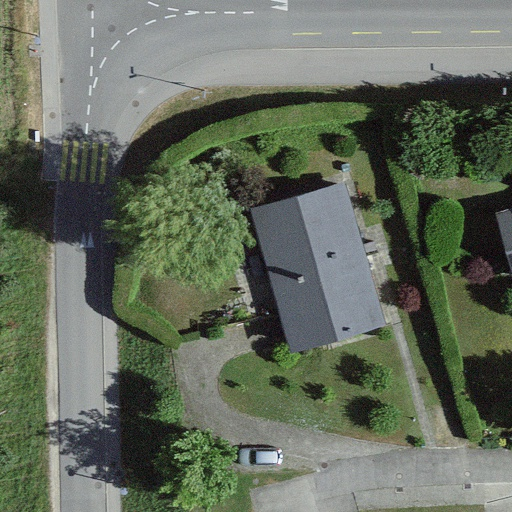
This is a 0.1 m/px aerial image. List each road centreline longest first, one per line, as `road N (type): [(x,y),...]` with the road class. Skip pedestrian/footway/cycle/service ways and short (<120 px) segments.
road 1 (residential): [(96,12),(81,250),(85,511)]
road 2 (tertiary): [(511,9),(96,12)]
road 3 (residential): [(511,462),(336,465)]
